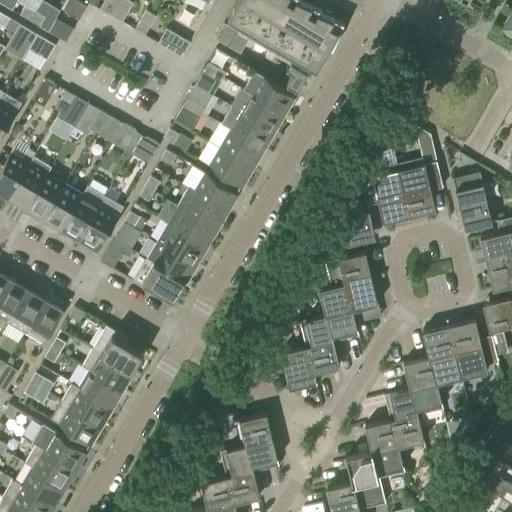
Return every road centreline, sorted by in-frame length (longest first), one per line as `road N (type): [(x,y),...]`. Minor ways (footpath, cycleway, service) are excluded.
road 1 (residential): [(183,339),(382,0)]
road 2 (residential): [(183,339),(0,228)]
road 3 (residential): [(410,308),(476,292),(461,231),(394,247)]
road 4 (residential): [(82,511),(183,339)]
road 5 (residential): [(331,432),(183,339)]
road 6 (residential): [(331,432),(410,308)]
road 7 (residential): [(511,71),(387,0)]
